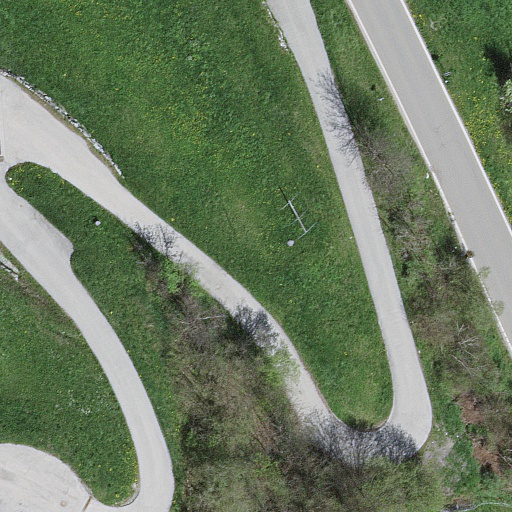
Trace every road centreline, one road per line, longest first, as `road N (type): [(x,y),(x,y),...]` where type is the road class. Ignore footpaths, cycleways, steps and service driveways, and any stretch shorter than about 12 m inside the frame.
road 1 (residential): [(0,135),(18,125),(71,155),(273,336),(304,416),(338,446),(387,451),(418,437),(420,385),(292,0)]
road 2 (residential): [(163,511),(167,471),(122,363),(0,231)]
road 3 (tertiary): [(511,291),(374,0)]
